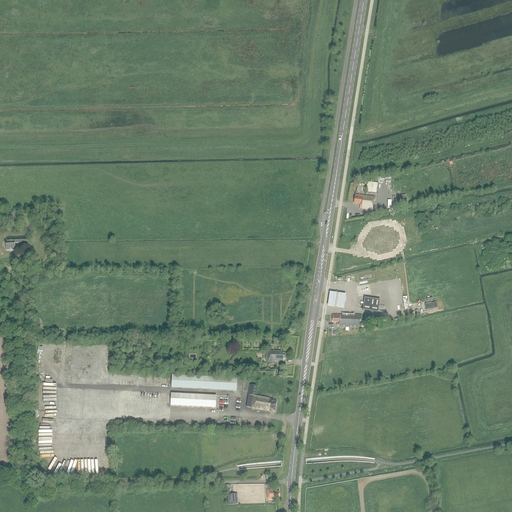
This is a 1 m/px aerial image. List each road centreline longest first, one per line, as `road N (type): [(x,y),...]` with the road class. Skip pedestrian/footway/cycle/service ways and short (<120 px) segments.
road 1 (primary): [(295,439),(338,159)]
road 2 (primary): [(338,159),(295,439)]
road 3 (unclassified): [(24,477),(36,486),(291,481)]
road 4 (track): [(342,132),(511,88)]
road 5 (primary): [(338,159),(364,0)]
